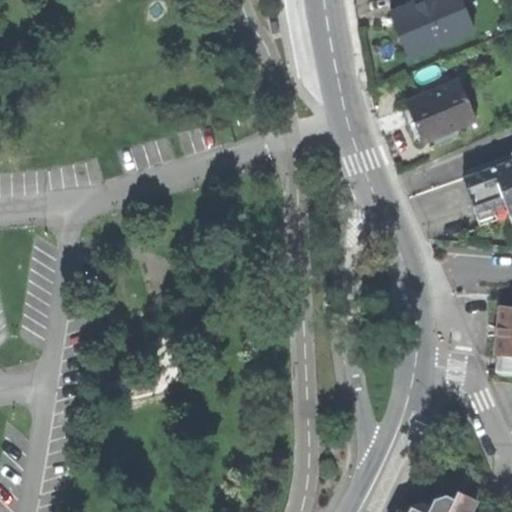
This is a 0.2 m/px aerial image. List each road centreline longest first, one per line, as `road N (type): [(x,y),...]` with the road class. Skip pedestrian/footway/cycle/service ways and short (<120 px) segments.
road 1 (residential): [(419,343),(414,277),(351,123),(325,0)]
road 2 (residential): [(355,511),(405,413),(419,343)]
road 3 (residential): [(419,343),(469,375),(511,462)]
